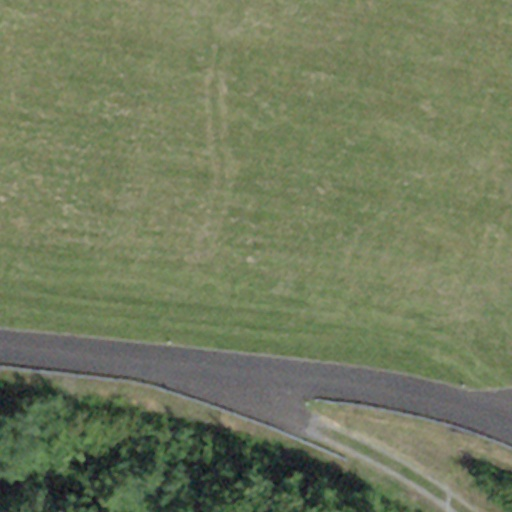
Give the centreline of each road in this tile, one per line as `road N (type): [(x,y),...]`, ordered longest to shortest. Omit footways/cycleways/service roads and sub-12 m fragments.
road 1 (unclassified): [(511,425),(441,402),(0,347)]
road 2 (track): [(213,368),(462,511)]
